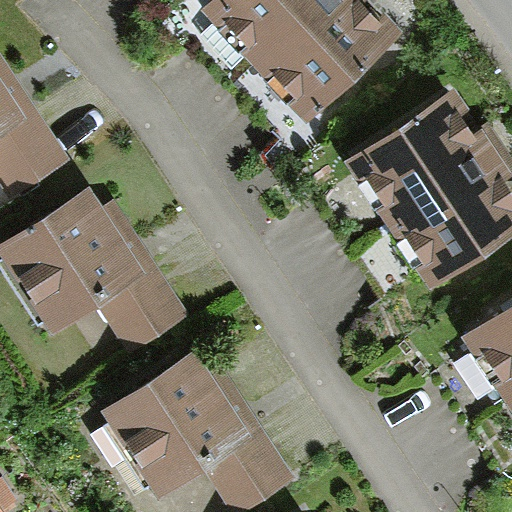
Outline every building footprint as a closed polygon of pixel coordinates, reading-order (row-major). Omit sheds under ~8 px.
[(219,0),(262,47),(315,0),(219,0)] [(315,0),(262,47),(311,103),(390,34),(359,0),(315,0)] [(0,151),(14,175),(58,149),(0,52),(0,151)] [(359,145),(398,207),(487,151),(449,90),(359,145)] [(398,207),(436,268),(511,221),(511,190),(487,151),(398,207)] [(90,183),(10,234),(63,317),(106,290),(134,334),(182,303),(116,198),(104,205),(90,183)] [(511,296),(475,319),(511,379),(511,296)] [(195,346),(110,399),(162,481),(207,452),(236,498),(285,468),(222,367),(212,373),(195,346)] [(236,511),(228,491),(173,511),(236,511)]
